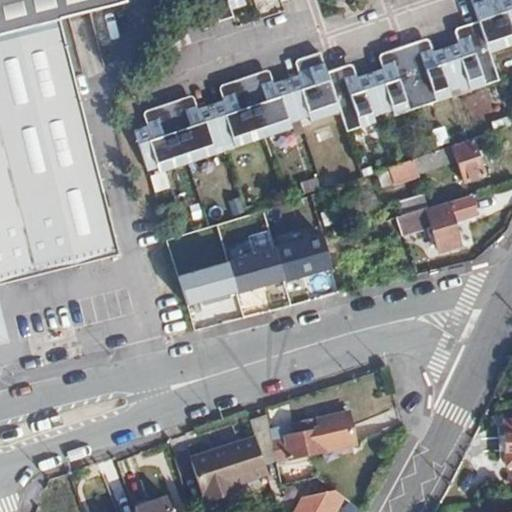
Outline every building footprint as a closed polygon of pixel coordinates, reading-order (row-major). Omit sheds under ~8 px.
[(119,0),(0,0),(0,287),(113,257),(52,22),(120,3),(119,0)] [(215,0),(221,12),(233,8),(231,2),(235,0),(215,0)] [(472,0),(482,29),(493,58),(511,51),(511,1),(503,5),(502,1),(490,5),(488,0),(472,0)] [(449,55),(461,91),(471,88),(474,96),(503,86),(493,58),(482,29),(469,33),(472,42),(461,46),(463,51),(449,55)] [(429,104),(439,101),(425,60),(421,48),(418,38),(406,42),(429,104)] [(401,113),(429,104),(406,42),(392,46),(395,56),(383,61),(384,65),(374,68),(388,112),(399,108),(401,113)] [(309,66),(329,59),(327,51),(307,58),(309,66)] [(439,101),(441,107),(455,103),(452,94),(461,91),(449,55),(440,59),(438,54),(425,60),(439,101)] [(320,122),(348,114),(331,66),(329,59),(309,66),(302,68),(304,73),(290,77),(305,119),(317,115),(320,122)] [(375,116),(388,112),(374,68),(358,74),(356,71),(348,73),(343,63),(331,66),(348,114),(353,130),(377,121),(375,116)] [(239,90),(252,86),(266,81),(264,73),(236,82),(239,90)] [(252,86),(272,139),(298,129),(296,123),(305,119),(290,77),(281,80),(280,76),(266,81),(252,86)] [(216,103),(230,144),(242,141),(245,148),(272,139),(252,86),(239,90),(227,95),(229,98),(216,103)] [(160,107),(164,116),(174,112),(191,107),(189,98),(160,107)] [(174,112),(194,165),(223,156),(220,147),(230,144),(216,103),(207,106),(206,101),(191,107),(174,112)] [(164,116),(147,122),(150,131),(140,135),(153,169),(163,165),(167,174),(194,165),(174,112),(164,116)] [(441,148),(419,155),(424,172),(455,161),(463,182),(484,176),(472,138),(441,148)] [(412,158),(417,174),(424,172),(419,155),(412,158)] [(387,167),(392,183),(394,186),(418,177),(417,174),(412,158),(387,167)] [(387,167),(376,171),(382,187),(392,183),(387,167)] [(426,206),(381,220),(385,233),(403,228),(405,233),(424,228),(428,237),(432,236),(436,249),(458,243),(446,205),(428,210),(426,206)] [(176,223),(171,206),(155,212),(162,229),(176,223)] [(290,280),(282,248),(240,257),(248,290),(290,280)] [(423,255),(426,267),(447,262),(443,250),(423,255)] [(267,439),(273,460),(320,450),(348,442),(340,412),(285,425),(287,435),(267,439)] [(511,462),(511,420),(503,421),(505,463),(511,462)] [(234,482),(263,472),(261,463),(250,436),(213,451),(215,456),(189,465),(204,506),(237,493),(234,482)] [(188,461),(189,465),(215,456),(213,451),(188,461)] [(297,498),(288,511),(334,511),(343,497),(333,490),(297,498)] [(169,511),(161,491),(129,504),(132,511),(169,511)]
